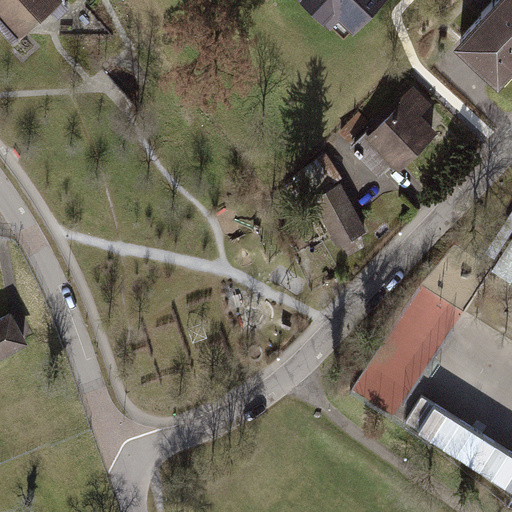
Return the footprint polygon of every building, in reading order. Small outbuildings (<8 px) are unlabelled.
[(0,0),(0,19),(14,35),(50,2),(48,0),(0,0)] [(334,0),(357,22),(379,0),(334,0)] [(511,0),(494,0),(473,22),(511,59),(511,0)] [(419,78),(372,120),(407,161),(455,119),(419,78)] [(340,177),(311,193),(337,241),(367,225),(340,177)] [(511,215),(484,258),(511,276),(511,215)] [(9,311),(0,316),(0,349),(24,337),(9,311)]
